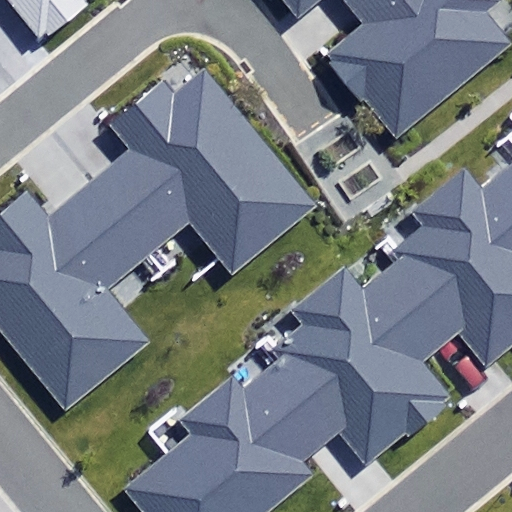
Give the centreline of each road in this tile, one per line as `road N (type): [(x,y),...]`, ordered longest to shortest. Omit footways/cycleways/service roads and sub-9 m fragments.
road 1 (residential): [(511,431),(413,511),(62,511),(0,433)]
road 2 (residential): [(169,0),(0,136)]
road 3 (residential): [(222,0),(309,113)]
